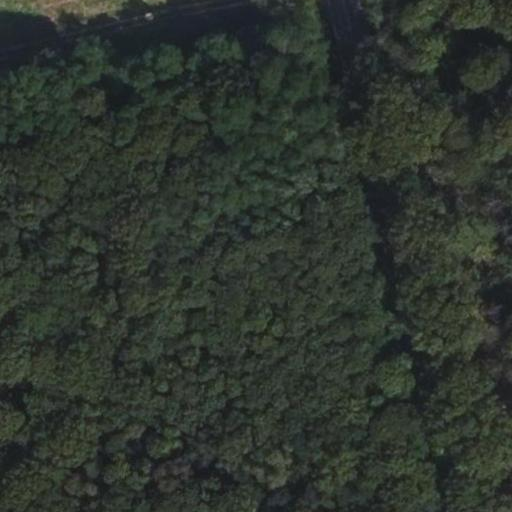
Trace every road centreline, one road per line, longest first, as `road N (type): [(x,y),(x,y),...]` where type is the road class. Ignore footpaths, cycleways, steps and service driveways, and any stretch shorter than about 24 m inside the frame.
road 1 (primary): [(452,511),(332,0)]
road 2 (track): [(0,52),(224,0)]
